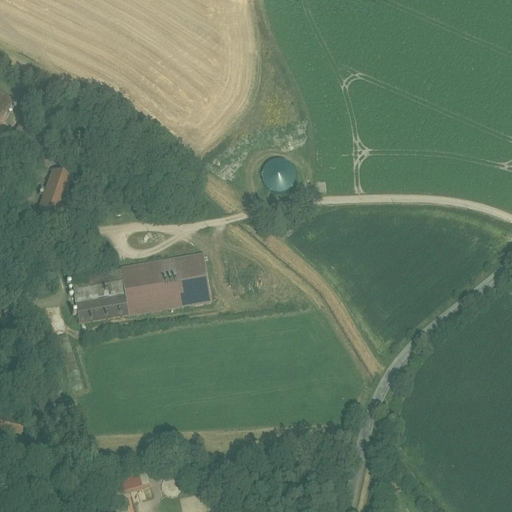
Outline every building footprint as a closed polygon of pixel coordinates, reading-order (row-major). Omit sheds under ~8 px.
[(19,102),(0,89),(0,129),(0,130),(19,102)] [(264,176),(264,181),(267,186),(271,190),(276,192),(282,193),(288,192),(292,189),(296,184),(298,179),(298,173),(296,168),(293,163),(288,160),(282,159),(277,159),(271,161),(267,165),(265,170),(264,176)] [(74,179),(53,171),(35,221),(53,230),(74,179)] [(213,303),(205,254),(122,267),(122,270),(72,278),(79,324),(213,303)] [(125,480),(129,494),(152,488),(148,474),(125,480)]
